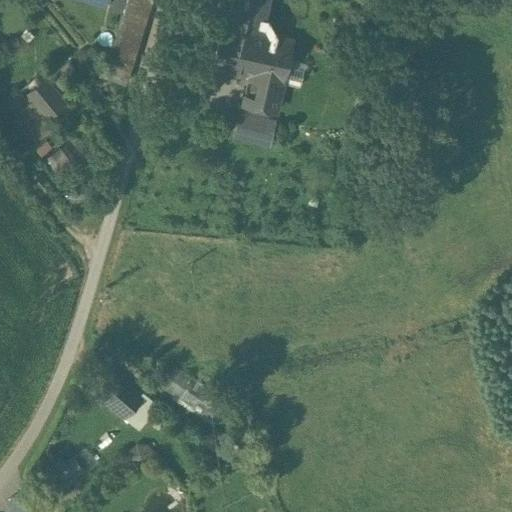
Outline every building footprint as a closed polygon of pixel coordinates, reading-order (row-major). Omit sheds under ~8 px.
[(149,5),(133,0),(125,0),(122,10),(145,18),(149,5)] [(268,0),(227,0),(212,64),(262,75),(280,80),(291,37),(261,30),(268,0)] [(145,18),(122,10),(118,23),(141,31),(145,18)] [(141,31),(118,23),(113,37),(136,45),(141,31)] [(136,45),(113,37),(108,52),(131,60),(136,45)] [(280,80),(262,75),(255,103),(273,107),(280,80)] [(64,103),(44,78),(26,93),(46,117),(64,103)] [(232,133),(270,138),(273,110),(235,106),(232,133)] [(116,361),(94,387),(122,411),(144,385),(116,361)] [(72,457),(50,478),(61,490),(83,469),(72,457)] [(6,498),(17,511),(27,511),(35,506),(19,487),(6,498)]
